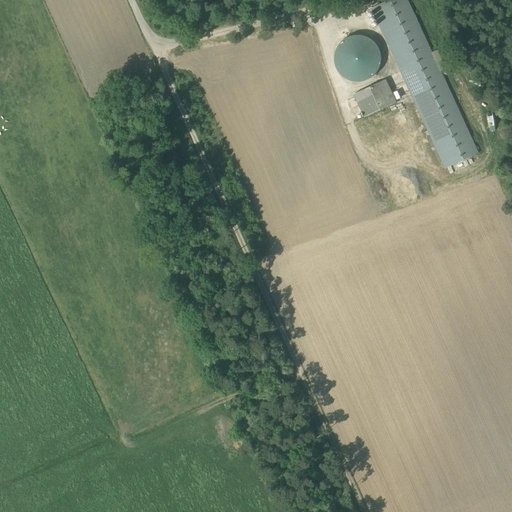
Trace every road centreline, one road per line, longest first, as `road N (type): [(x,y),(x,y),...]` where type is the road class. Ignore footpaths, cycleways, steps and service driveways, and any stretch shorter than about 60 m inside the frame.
road 1 (track): [(363,511),(157,53)]
road 2 (track): [(357,7),(169,47),(152,41)]
